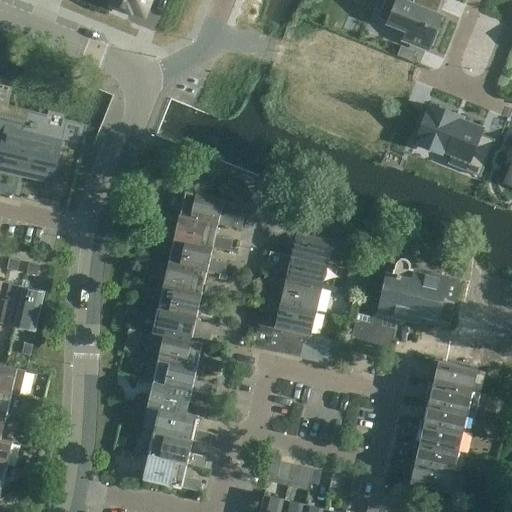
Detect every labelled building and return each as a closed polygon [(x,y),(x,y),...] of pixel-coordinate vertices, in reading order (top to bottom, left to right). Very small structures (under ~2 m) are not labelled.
[(112,0),(111,4),(115,5),(116,10),(124,13),(127,10),(131,12),(132,10),(144,14),(149,0),(112,0)] [(393,0),(396,1),(388,21),(408,29),(404,38),(428,48),(430,44),(432,45),(437,31),(435,31),(441,16),(430,12),(434,0),(393,0)] [(430,107),(417,140),(419,141),(418,142),(442,152),(443,151),(469,161),(465,170),(480,176),(495,139),(480,133),(482,127),(463,120),(464,118),(462,118),(461,119),(456,117),(457,116),(432,106),(432,107),(430,107)] [(0,119),(0,168),(14,172),(26,175),(52,181),(61,141),(22,132),(24,125),(0,119)] [(186,190),(180,214),(219,223),(236,227),(239,216),(227,214),(226,216),(221,215),(224,199),(186,190)] [(150,194),(147,206),(160,209),(163,197),(150,194)] [(215,238),(219,223),(180,214),(175,238),(213,247),(231,251),(233,240),(221,237),(221,239),(215,238)] [(295,242),(292,255),(328,264),(334,240),(332,239),(335,224),(292,214),(289,230),(277,227),(274,237),(295,242)] [(210,261),(213,247),(175,238),(169,261),(208,270),(225,274),(228,263),(216,261),(216,262),(210,261)] [(284,254),(271,251),(268,262),(282,265),(284,254)] [(284,254),(282,265),(289,267),(286,279),(323,288),(323,287),(328,264),(292,255),(292,256),(284,254)] [(18,271),(20,261),(10,258),(8,268),(18,271)] [(384,316),(417,323),(420,324),(422,316),(438,320),(440,314),(452,317),(461,280),(411,268),(411,267),(411,266),(411,265),(410,264),(410,263),(409,261),(408,260),(407,260),(406,259),(405,259),(403,258),(401,258),(400,259),(399,259),(397,260),(397,261),(396,262),(395,263),(395,264),(393,273),(387,272),(381,299),(378,298),(373,316),(358,312),(351,341),(391,350),(396,328),(382,325),(384,316)] [(204,284),(208,270),(169,261),(164,285),(202,294),(220,298),(222,287),(211,284),(210,286),(204,284)] [(38,275),(40,265),(30,263),(28,273),(38,275)] [(323,288),(286,279),(266,275),(263,285),(276,288),(277,286),(284,288),(281,303),(317,312),(323,288)] [(0,321),(16,325),(25,286),(5,282),(0,302),(0,321)] [(199,308),(202,294),(164,285),(158,308),(197,317),(214,321),(217,310),(205,307),(205,309),(199,308)] [(46,291),(25,286),(16,325),(37,330),(46,291)] [(476,302),(477,298),(479,288),(468,286),(460,318),(481,323),(478,337),(511,344),(511,292),(510,292),(506,309),(476,302)] [(312,336),(317,312),(281,303),(260,298),(258,308),(271,311),(271,309),(279,311),(275,327),(283,329),(295,332),(307,335),(312,336)] [(194,331),(197,317),(158,308),(153,332),(165,335),(203,345),(203,343),(209,345),(212,333),(200,330),(199,333),(194,331)] [(266,350),(271,326),(259,324),(254,347),(266,350)] [(140,346),(141,326),(130,325),(129,346),(140,346)] [(283,329),(275,327),(271,326),(266,350),(278,352),(283,329)] [(289,355),(295,332),(283,329),(278,352),(289,355)] [(301,358),(307,335),(295,332),(289,355),(301,358)] [(200,358),(203,345),(165,335),(159,358),(198,367),(215,372),(218,360),(206,358),(206,360),(200,358)] [(318,337),(312,336),(307,335),(301,358),(313,361),(318,337)] [(325,363),(330,340),(318,337),(313,361),(325,363)] [(343,343),(330,340),(325,363),(337,366),(343,343)] [(194,382),(198,367),(159,358),(154,381),(192,391),(210,395),(212,384),(201,381),(200,383),(194,382)] [(438,362),(434,381),(473,390),(477,372),(477,370),(439,361),(438,362)] [(0,390),(12,393),(20,395),(26,370),(0,364),(0,390)] [(189,405),(192,391),(154,381),(148,406),(160,409),(198,417),(204,418),(207,407),(195,404),(195,406),(189,405)] [(434,381),(429,401),(468,410),(473,390),(434,381)] [(12,393),(0,390),(0,414),(7,416),(12,393)] [(429,401),(425,422),(464,430),(468,410),(429,401)] [(195,431),(198,417),(160,409),(155,431),(193,440),(211,444),(213,433),(201,431),(201,433),(195,431)] [(34,411),(31,422),(39,424),(42,413),(34,411)] [(1,438),(7,416),(0,414),(0,439),(13,442),(13,441),(1,438)] [(425,422),(420,442),(459,451),(464,430),(425,422)] [(190,454),(193,440),(155,431),(149,455),(187,464),(205,468),(208,456),(196,454),(196,456),(190,454)] [(0,463),(8,466),(13,442),(0,439),(0,463)] [(420,442),(416,462),(455,471),(459,451),(420,442)] [(184,478),(187,464),(149,455),(144,479),(182,488),(182,487),(200,491),(202,480),(190,477),(190,479),(184,478)] [(276,483),(281,462),(273,460),(268,481),(276,483)] [(412,481),(411,482),(450,491),(450,490),(455,471),(416,462),(412,481)] [(299,480),(302,467),(294,465),(290,477),(299,480)] [(322,471),(313,469),(310,482),(319,484),(322,471)] [(342,476),(333,474),(330,487),(339,489),(342,476)] [(362,480),(353,479),(350,491),(359,493),(362,480)] [(281,511),(285,499),(265,495),(260,511),(281,511)] [(303,511),(305,504),(285,499),(281,511),(303,511)] [(378,511),(379,505),(369,503),(367,511),(378,511)]
